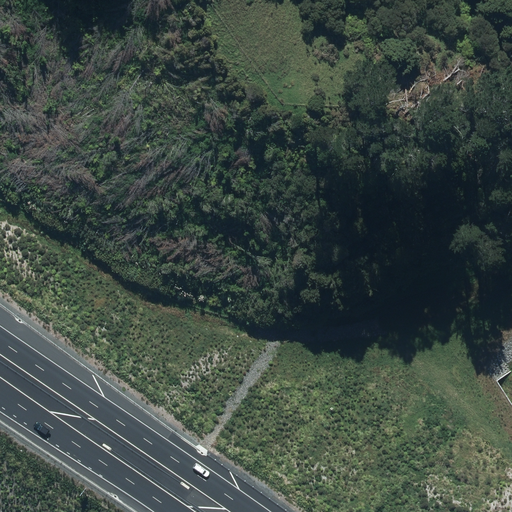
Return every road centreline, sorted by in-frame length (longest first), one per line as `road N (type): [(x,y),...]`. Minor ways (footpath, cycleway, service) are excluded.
road 1 (motorway): [(0,340),(248,511)]
road 2 (motorway): [(172,511),(0,389)]
